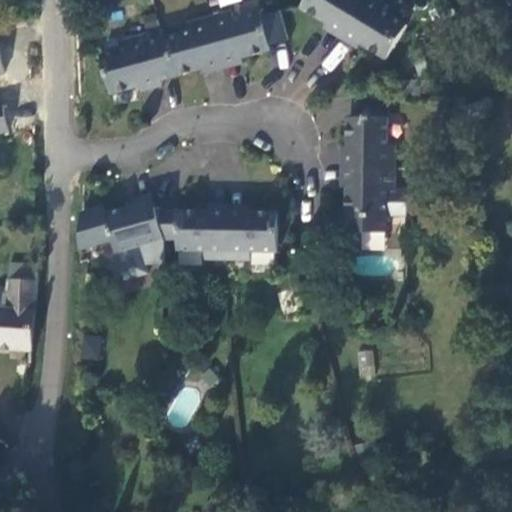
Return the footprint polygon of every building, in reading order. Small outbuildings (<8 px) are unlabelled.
[(348,29),(364,0),(306,0),(301,9),(327,25),(336,22),(348,29)] [(387,59),(408,24),(385,10),(389,4),(383,0),(364,0),(348,29),(359,35),(361,45),(387,59)] [(290,40),(282,10),(262,15),(261,10),(235,17),(232,9),(211,16),(222,57),(235,54),(243,59),(272,51),(271,46),(290,40)] [(222,57),(211,16),(188,22),(190,30),(165,39),(176,77),(204,69),(208,60),(222,57)] [(342,39),(348,29),(336,22),(327,25),(325,28),(342,39)] [(361,45),(359,35),(348,29),(342,39),(359,49),(361,45)] [(176,77),(165,39),(152,42),(150,36),(127,42),(129,50),(102,55),(112,94),(142,86),(143,92),(164,86),(162,81),(176,77)] [(226,69),(245,64),(243,59),(235,54),(222,57),(224,63),(226,69)] [(224,63),(222,57),(208,60),(204,69),(205,74),(226,69),(224,63)] [(390,146),(391,119),(382,119),(383,98),(354,98),(354,119),(348,119),(347,147),(355,153),(354,168),(397,169),(398,146),(390,146)] [(496,115),(492,100),(463,106),(467,122),(496,115)] [(0,134),(12,132),(5,101),(0,101),(0,134)] [(354,168),(355,153),(347,147),(342,147),(342,168),(354,168)] [(408,216),(408,190),(397,191),(397,169),(354,168),(354,180),(347,187),(345,217),(341,218),(340,232),(387,233),(388,216),(408,216)] [(354,180),(354,168),(342,168),(341,186),(347,187),(354,180)] [(157,210),(153,197),(135,202),(135,207),(106,215),(116,252),(115,252),(123,281),(148,274),(147,264),(165,264),(166,239),(159,218),(157,210)] [(229,218),(229,206),(209,206),(208,211),(215,218),(229,218)] [(248,211),(248,206),(229,206),(229,218),(241,218),(248,211)] [(180,240),(180,211),(157,210),(159,218),(166,239),(180,240)] [(229,224),(229,218),(215,218),(208,211),(180,211),(180,240),(179,251),(209,251),(209,256),(229,257),(229,224)] [(279,252),(279,212),(248,211),(241,218),(229,218),(229,224),(229,257),(247,256),(248,251),(279,252)] [(0,348),(33,350),(37,311),(39,282),(40,263),(10,262),(9,287),(0,285),(0,348)] [(81,359),(101,360),(102,335),(82,334),(81,359)] [(360,378),(375,377),(372,350),(357,351),(360,378)]
